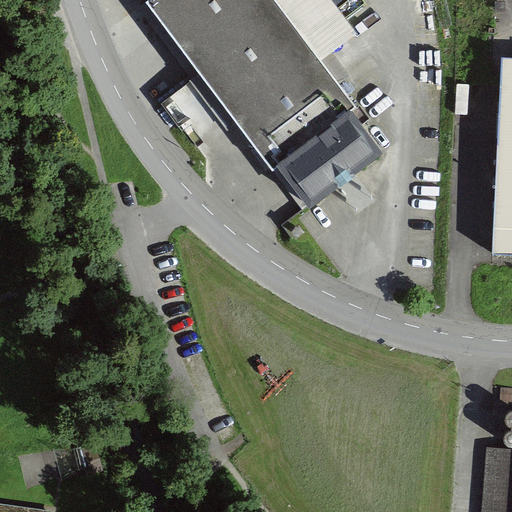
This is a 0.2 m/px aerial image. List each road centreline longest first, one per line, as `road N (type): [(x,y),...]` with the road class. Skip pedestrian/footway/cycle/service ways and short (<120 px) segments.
road 1 (residential): [(511,344),(462,341),(389,320),(314,288),(240,242),(134,130),(78,0)]
road 2 (unknown): [(389,320),(390,69),(375,0)]
road 3 (unknown): [(462,341),(472,106)]
road 4 (track): [(176,371),(150,229),(188,194)]
road 5 (track): [(153,242),(0,298)]
road 6 (track): [(197,511),(176,371)]
